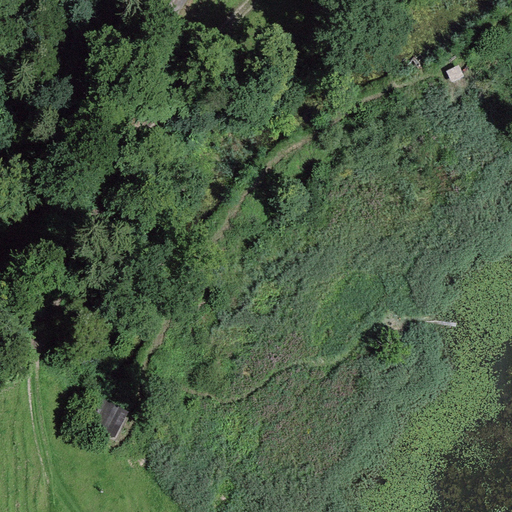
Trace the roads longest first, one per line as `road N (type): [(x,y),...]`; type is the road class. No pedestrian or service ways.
road 1 (track): [(257,0),(174,84),(123,161),(42,343),(34,375),(40,437),(53,481),(76,511)]
road 2 (track): [(180,0),(0,284)]
